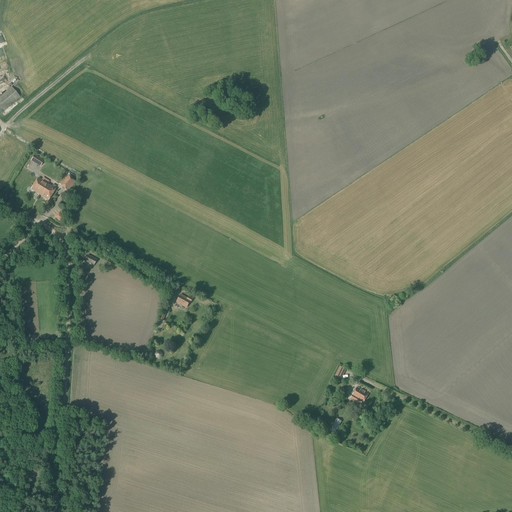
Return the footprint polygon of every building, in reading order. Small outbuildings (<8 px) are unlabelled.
[(0,111),(1,113),(20,97),(11,87),(0,96),(0,111)] [(40,167),(43,161),(34,155),(30,161),(40,167)] [(67,192),(75,183),(67,174),(58,183),(67,192)] [(38,195),(46,183),(38,178),(30,190),(38,195)] [(48,201),(55,189),(46,183),(38,195),(48,201)] [(68,212),(64,207),(62,209),(54,217),(59,222),(67,214),(67,213),(68,212)] [(93,265),(96,260),(87,256),(84,261),(93,265)] [(186,308),(190,300),(180,295),(176,302),(186,308)] [(162,331),(166,322),(163,321),(166,313),(162,311),(156,326),(155,328),(162,331)] [(159,359),(162,358),(163,355),(162,352),(159,351),(156,352),(155,355),(156,358),(159,359)] [(336,376),(343,379),(348,369),(341,366),(336,376)] [(360,390),(356,388),(350,398),(361,404),(362,402),(363,402),(368,394),(364,392),(365,392),(360,389),(360,390)] [(334,433),(341,422),(336,419),(330,430),(334,433)]
